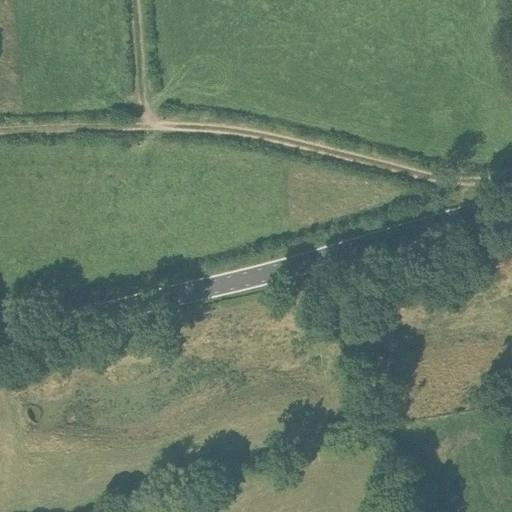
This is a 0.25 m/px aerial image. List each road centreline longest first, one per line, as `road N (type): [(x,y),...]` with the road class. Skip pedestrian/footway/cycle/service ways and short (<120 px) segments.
road 1 (unclassified): [(0,341),(511,202)]
road 2 (track): [(0,131),(201,127),(444,178),(511,180)]
road 3 (track): [(153,125),(140,87),(132,0)]
